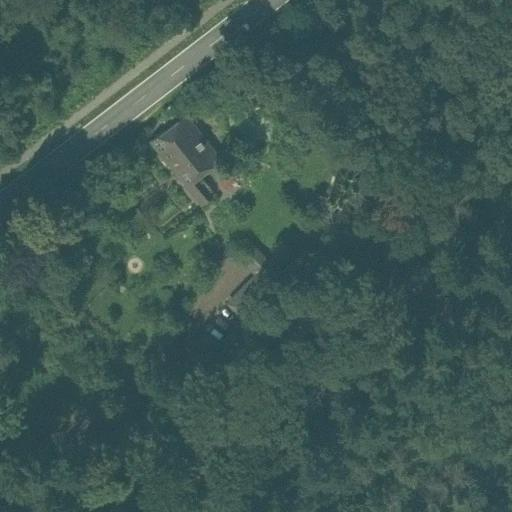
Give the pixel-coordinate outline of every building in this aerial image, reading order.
[(220,156),(186,112),(151,139),(186,183),(197,174),(220,156)] [(226,168),(218,176),(229,187),(237,178),(226,168)] [(213,194),(197,174),(186,183),(202,203),(213,194)] [(246,256),(266,235),(259,227),(239,249),(246,256)] [(266,235),(246,256),(255,264),(274,243),(266,235)] [(282,247),(238,293),(255,309),(299,264),(282,247)]
